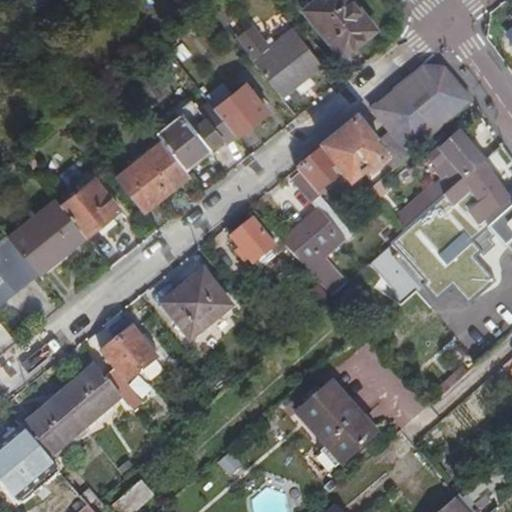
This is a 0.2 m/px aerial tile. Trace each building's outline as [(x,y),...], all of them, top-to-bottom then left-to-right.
[(50,13),(43,4),(39,0),(26,0),(42,19),(50,13)] [(236,17),(223,0),(216,0),(208,7),(224,26),(236,17)] [(370,24),(350,0),(307,0),(301,5),(337,51),(370,24)] [(253,61),(281,96),(294,86),(299,92),(311,83),(306,76),(318,67),(289,32),(272,45),(268,40),(262,45),(250,29),(239,37),(255,59),(253,61)] [(395,171),(456,120),(442,103),(460,90),(445,72),(427,69),(376,110),(393,133),(383,141),(390,151),(385,155),(376,146),(378,144),(377,143),(361,122),(300,171),(309,183),(317,192),(321,189),(336,176),(332,172),(338,168),(353,187),(367,175),(371,179),(389,164),(395,171)] [(224,85),(208,94),(214,106),(231,96),(224,85)] [(230,131),(236,137),(267,112),(246,86),(214,110),(230,131)] [(473,106),(460,90),(442,103),(456,120),(473,106)] [(220,138),(230,131),(214,110),(204,118),(191,102),(178,113),(181,117),(157,135),(164,143),(185,170),(209,152),(212,155),(225,145),(220,138)] [(426,215),(482,166),(484,164),(454,130),(423,155),(431,164),(434,162),(443,173),(432,182),(431,181),(411,198),(413,201),(426,215)] [(143,213),(189,176),(185,170),(164,143),(117,181),(143,213)] [(371,193),(395,171),(389,164),(371,179),(367,175),(353,187),(357,192),(363,199),(371,193)] [(506,202),(482,166),(426,215),(405,234),(400,239),(407,246),(423,235),(451,211),(457,218),(460,217),(464,220),(471,215),(477,225),(488,217),(488,215),(506,202)] [(104,208),(113,202),(94,179),(60,207),(81,234),(85,238),(98,228),(111,218),(104,208)] [(317,192),(309,183),(301,190),(313,205),(322,197),(321,196),(317,192)] [(321,196),(322,197),(340,219),(363,199),(357,192),(342,205),(329,188),(324,193),(321,196)] [(35,272),(81,234),(60,207),(56,201),(9,239),(21,255),(35,272)] [(405,234),(426,215),(413,201),(392,219),(405,234)] [(111,218),(98,228),(101,232),(123,215),(113,202),(104,208),(111,218)] [(511,242),(511,207),(489,228),(507,247),(511,242)] [(319,213),(283,245),(321,286),(323,288),(339,273),(327,261),(346,244),(319,213)] [(255,222),(234,239),(244,251),(240,254),(247,263),(250,259),(255,265),(276,249),(255,222)] [(0,312),(41,280),(35,272),(21,255),(9,239),(8,238),(0,244),(0,312)] [(483,256),(473,244),(424,288),(437,303),(453,289),(469,306),(495,284),(476,261),(483,256)] [(233,309),(205,273),(164,305),(176,323),(173,326),(187,343),(190,340),(192,342),(233,309)] [(117,370),(107,378),(122,399),(135,415),(150,402),(141,390),(136,394),(128,384),(158,360),(133,330),(104,354),(117,370)] [(86,429),(122,399),(107,378),(97,366),(60,397),(86,429)] [(431,409),(467,377),(463,371),(426,404),(431,409)] [(376,439),(331,387),(298,417),(327,451),(343,468),(376,439)] [(50,460),(86,429),(60,397),(24,428),(50,460)] [(24,428),(17,421),(0,435),(0,479),(19,502),(58,470),(50,460),(24,428)] [(226,476),(239,466),(227,451),(214,461),(226,476)] [(63,474),(58,470),(19,502),(23,507),(63,474)] [(143,485),(120,504),(126,511),(139,511),(155,499),(143,485)] [(465,511),(455,500),(442,511),(465,511)]
